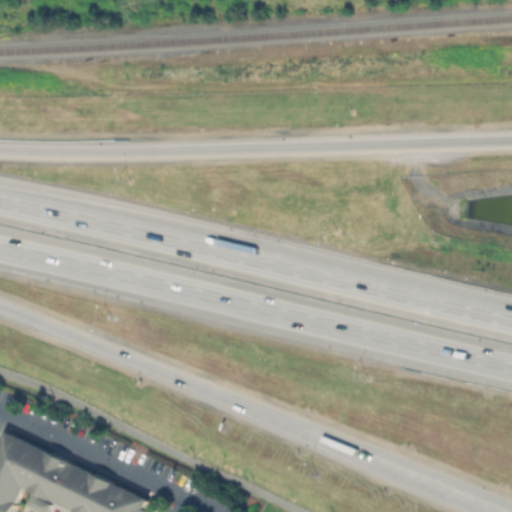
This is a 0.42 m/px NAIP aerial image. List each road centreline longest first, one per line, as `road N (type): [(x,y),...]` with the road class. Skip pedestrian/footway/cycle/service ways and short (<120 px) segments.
road 1 (motorway): [(0,246),(511,364)]
road 2 (motorway): [(511,319),(0,201)]
road 3 (motorway): [(511,141),(0,145)]
road 4 (motorway): [(0,310),(377,460)]
